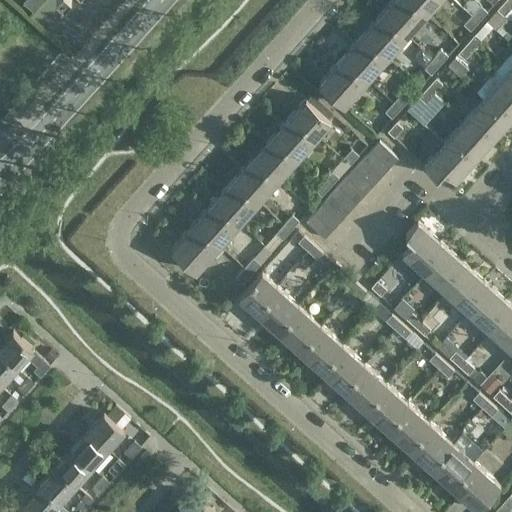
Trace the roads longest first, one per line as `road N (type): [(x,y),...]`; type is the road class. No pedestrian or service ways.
road 1 (residential): [(401,511),(126,263),(129,222),(323,0)]
road 2 (tertiary): [(0,174),(159,0)]
